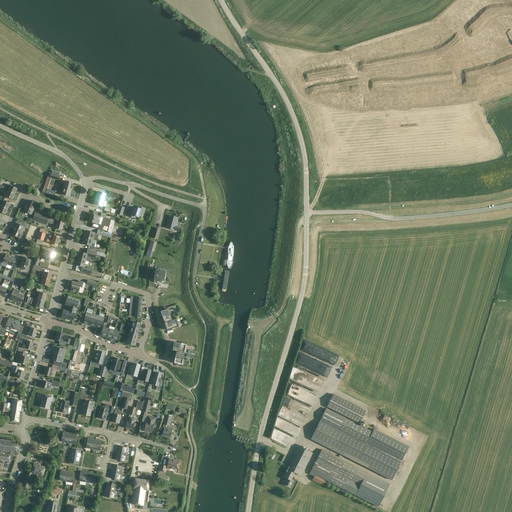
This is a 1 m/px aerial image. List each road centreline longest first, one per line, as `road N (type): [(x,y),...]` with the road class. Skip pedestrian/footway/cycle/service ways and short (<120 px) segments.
road 1 (tertiary): [(248,511),(261,431),(302,289),(306,212)]
road 2 (tertiary): [(306,212),(303,155),(284,97),(219,0)]
road 3 (unclassified): [(306,212),(412,218),(511,206)]
road 4 (residential): [(195,283),(205,207),(135,185)]
